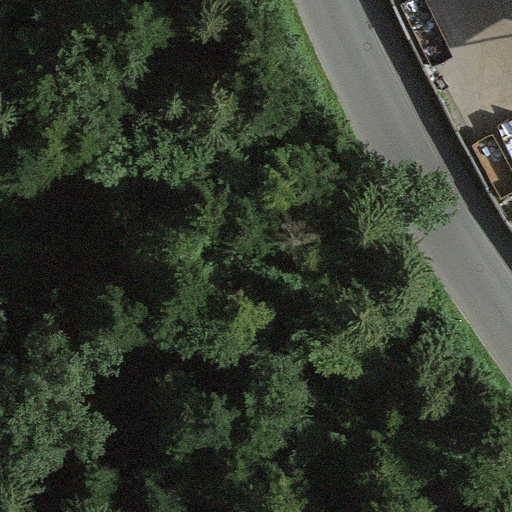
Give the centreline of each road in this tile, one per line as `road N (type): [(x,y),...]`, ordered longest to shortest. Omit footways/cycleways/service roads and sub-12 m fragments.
road 1 (unclassified): [(329,0),(367,91),(439,223),(511,320)]
road 2 (track): [(511,446),(408,511)]
